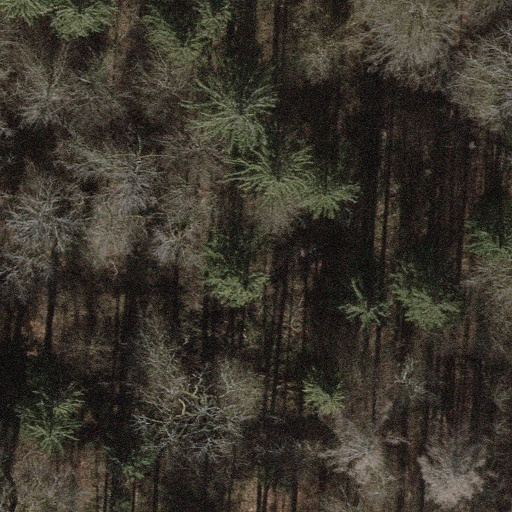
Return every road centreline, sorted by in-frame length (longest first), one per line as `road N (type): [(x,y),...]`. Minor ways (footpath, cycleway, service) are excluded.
road 1 (track): [(511,276),(350,302),(4,276)]
road 2 (track): [(511,145),(416,58),(386,0)]
